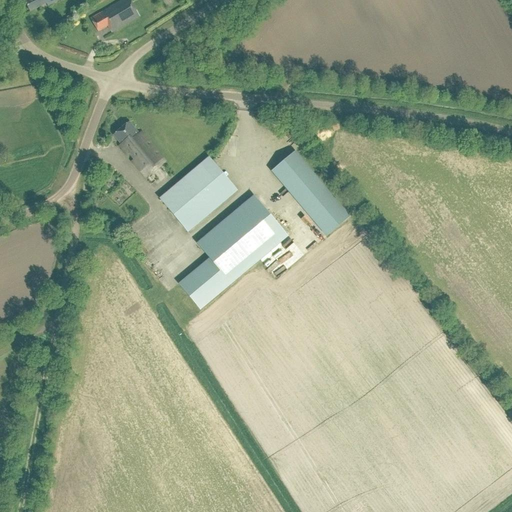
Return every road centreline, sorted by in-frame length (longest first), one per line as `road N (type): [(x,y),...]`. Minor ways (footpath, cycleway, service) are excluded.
road 1 (unclassified): [(511,132),(451,118),(110,81)]
road 2 (track): [(78,167),(19,511)]
road 3 (unclassified): [(0,223),(47,204),(69,185),(110,81)]
road 4 (unclassified): [(110,81),(32,50),(3,0)]
road 5 (unclassified): [(110,81),(218,0)]
